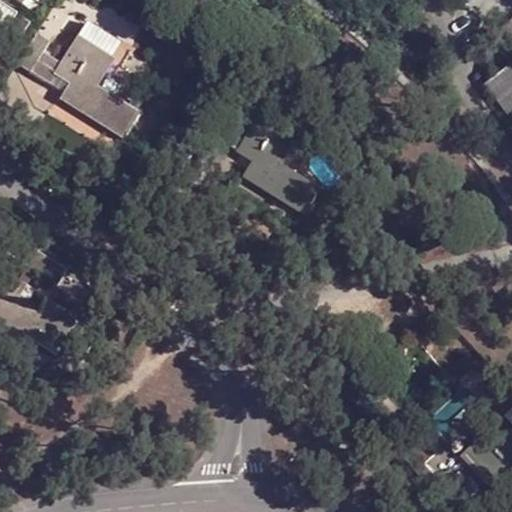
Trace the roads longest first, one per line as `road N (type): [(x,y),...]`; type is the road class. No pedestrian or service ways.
road 1 (residential): [(511,258),(173,322)]
road 2 (residential): [(173,322),(0,175)]
road 3 (residential): [(237,495),(241,412),(230,379),(173,322)]
road 4 (residential): [(432,0),(476,107),(511,148)]
road 5 (residential): [(237,495),(71,511)]
